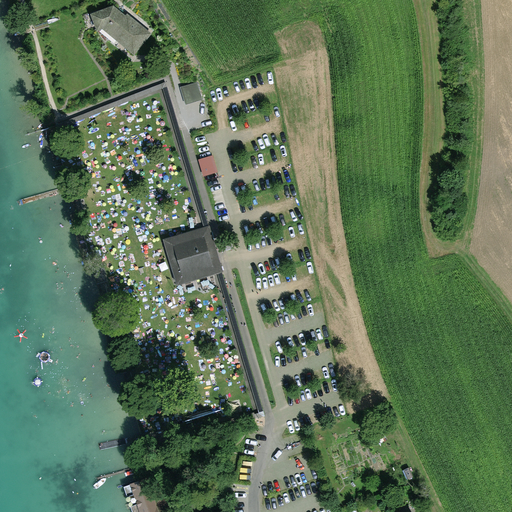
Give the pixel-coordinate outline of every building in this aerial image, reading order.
[(126,17),(114,7),(91,17),(98,33),(103,31),(134,57),(152,35),(127,15),(126,17)] [(180,88),(186,106),(203,101),(197,83),(180,88)] [(210,227),(167,84),(161,86),(204,229),(210,227)] [(218,173),(213,156),(198,161),(203,178),(218,173)] [(202,229),(163,242),(177,288),(216,275),(219,275),(224,273),(217,249),(210,227),(204,229),(202,229)] [(265,413),(224,273),(219,275),(261,414),(265,413)] [(159,511),(146,476),(123,484),(133,511),(159,511)]
